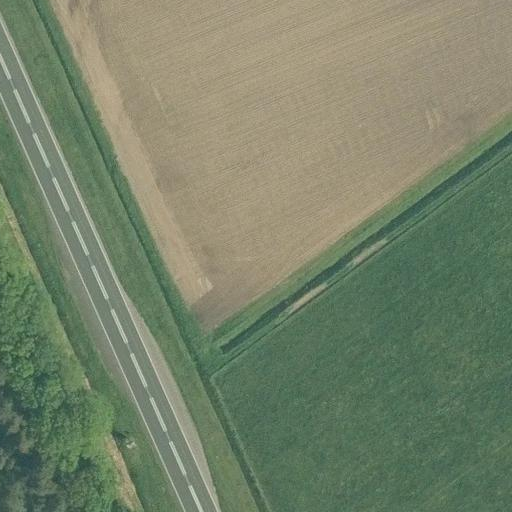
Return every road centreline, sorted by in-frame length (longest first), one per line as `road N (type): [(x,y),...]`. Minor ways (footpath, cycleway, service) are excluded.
road 1 (trunk): [(197,511),(0,68)]
road 2 (track): [(47,0),(197,350)]
